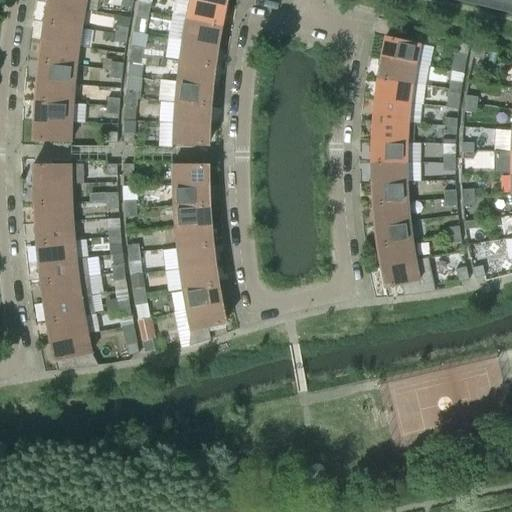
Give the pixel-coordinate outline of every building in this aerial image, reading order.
[(47,0),(47,4),(84,10),(85,0),(47,0)] [(132,9),(133,1),(129,0),(120,0),(120,6),(132,9)] [(220,27),(224,7),(191,0),(188,0),(188,6),(185,20),(220,27)] [(501,0),(467,0),(467,1),(500,9),(501,0)] [(511,0),(501,0),(500,9),(511,11),(511,0)] [(139,2),(137,11),(149,13),(151,4),(139,2)] [(84,10),(47,4),(43,23),(81,29),(82,23),(84,10)] [(148,21),(149,13),(137,11),(136,19),(148,21)] [(134,28),(146,30),(148,21),(136,19),(134,28)] [(218,34),(220,27),(185,20),(181,40),(216,46),(218,34)] [(81,29),(43,23),(41,43),(78,48),(81,29)] [(116,26),(115,34),(127,36),(128,28),(116,26)] [(133,33),(130,55),(142,56),(146,36),(133,33)] [(126,44),(127,36),(115,34),(114,42),(126,44)] [(385,37),(380,58),(415,65),(416,58),(419,45),(385,37)] [(214,64),(216,46),(181,40),(180,47),(178,61),(213,66),(214,64)] [(78,48),(41,43),(38,62),(76,66),(78,48)] [(467,57),(469,46),(460,44),(459,43),(456,54),(453,54),(450,72),(464,74),(467,57)] [(485,50),(484,50),(475,48),(472,58),(482,61),(485,50)] [(129,63),(127,77),(139,78),(141,64),(142,56),(130,55),(129,63)] [(414,71),(415,65),(380,58),(377,79),(412,84),(414,71)] [(102,70),(110,71),(110,70),(122,72),(123,64),(111,62),(112,60),(103,59),(102,70)] [(211,86),(213,66),(178,61),(176,75),(176,82),(211,86)] [(76,66),(38,62),(36,82),(74,85),(76,66)] [(121,89),(122,72),(110,70),(110,71),(108,88),(121,89)] [(410,97),(412,84),(377,79),(374,97),(374,100),(409,104),(410,97)] [(74,85),(36,82),(34,101),(72,104),(73,98),(74,85)] [(210,93),(211,86),(176,82),(174,96),(174,103),(209,106),(210,93)] [(449,82),(448,90),(460,92),(462,84),(449,82)] [(460,92),(448,90),(447,97),(459,99),(460,92)] [(126,91),(125,99),(137,100),(138,92),(126,91)] [(465,96),(464,104),(477,106),(478,97),(465,96)] [(107,98),(107,107),(119,107),(119,99),(107,98)] [(136,108),(137,100),(125,99),(124,107),(136,108)] [(409,110),(409,104),(374,100),(372,118),(372,121),(407,124),(409,110)] [(72,104),(34,101),(34,104),(33,121),(71,123),(72,104)] [(208,126),(209,106),(174,103),(173,110),(172,124),(208,126)] [(477,106),(464,104),(463,112),(476,114),(477,106)] [(118,116),(119,107),(107,107),(106,115),(118,116)] [(444,118),(444,127),(456,128),(457,119),(444,118)] [(71,123),(33,121),(33,141),(70,143),(71,123)] [(133,144),(133,133),(134,122),(123,121),(123,144),(133,144)] [(407,137),(407,124),(372,121),(371,142),(406,143),(407,137)] [(207,146),(208,126),(172,124),(172,138),(171,145),(207,146)] [(456,128),(444,127),(443,134),(455,135),(456,128)] [(106,144),(107,144),(117,144),(117,133),(106,133),(106,144)] [(371,150),(371,163),(406,163),(406,156),(406,143),(371,142),(371,150)] [(461,143),(461,151),(473,152),(473,143),(461,143)] [(443,145),(442,163),(455,163),(456,145),(443,145)] [(473,152),(461,151),(460,159),(473,160),(473,152)] [(406,176),(406,163),(371,163),(370,171),(371,184),(406,183),(406,176)] [(32,172),(33,185),(70,184),(70,171),(70,165),(32,165),(32,172)] [(117,176),(117,165),(106,165),(106,176),(117,176)] [(133,165),(122,165),(123,176),(133,176),(133,165)] [(171,172),(171,186),(207,185),(207,165),(171,165),(171,172)] [(372,202),(372,205),(407,202),(407,196),(406,183),(371,184),(372,202)] [(71,191),(70,184),(33,185),(33,205),(71,203),(71,191)] [(208,205),(207,185),(171,186),(172,200),(172,207),(208,205)] [(124,210),(136,209),(136,201),(137,201),(136,187),(123,187),(124,210)] [(444,200),(456,199),(455,190),(443,191),(444,200)] [(461,190),(461,198),(474,198),(473,190),(461,190)] [(106,193),(106,202),(118,201),(118,193),(106,193)] [(474,198),(461,198),(462,207),(483,205),(482,198),(474,198)] [(456,207),(456,199),(444,200),(444,208),(456,207)] [(118,209),(118,201),(106,202),(106,210),(118,209)] [(408,215),(407,202),(372,205),(374,226),(409,222),(408,215)] [(34,225),(72,222),(71,203),(33,205),(34,218),(34,225)] [(208,213),(208,205),(172,207),(173,214),(174,228),(209,225),(208,213)] [(137,217),(136,209),(124,210),(124,218),(137,217)] [(476,221),(464,222),(465,230),(477,229),(476,221)] [(74,241),(72,222),(34,225),(35,231),(36,244),(74,241)] [(375,234),(376,247),(411,242),(410,235),(409,222),(374,226),(375,234)] [(176,249),(211,245),(209,225),(174,228),(175,242),(176,249)] [(448,236),(460,235),(459,227),(447,228),(448,236)] [(108,230),(108,238),(120,237),(120,229),(108,230)] [(461,243),(460,235),(448,236),(449,244),(461,243)] [(121,246),(120,237),(108,238),(109,247),(121,246)] [(38,264),(75,260),(74,241),(36,244),(38,264)] [(413,254),(411,242),(376,247),(378,255),(380,267),(415,261),(414,260),(413,254)] [(127,245),(127,254),(140,253),(139,244),(127,245)] [(213,265),(211,245),(176,249),(177,256),(178,270),(213,265)] [(140,261),(140,253),(127,254),(128,262),(140,261)] [(112,274),(124,273),(122,254),(111,255),(113,266),(111,266),(112,274)] [(402,295),(402,297),(419,295),(434,292),(428,258),(414,260),(415,261),(380,267),(384,289),(401,285),(403,295),(402,295)] [(86,259),(75,260),(38,264),(40,284),(89,277),(86,259)] [(181,290),(216,284),(213,265),(178,270),(180,283),(181,290)] [(472,268),(474,279),(484,277),(482,266),(472,268)] [(458,283),(459,283),(468,280),(465,267),(455,270),(458,283)] [(125,281),(124,273),(112,274),(113,282),(125,281)] [(91,296),(89,277),(40,284),(43,303),(91,296)] [(220,304),(216,284),(181,290),(184,304),(185,311),(220,304)] [(132,290),(133,298),(146,296),(145,288),(132,290)] [(91,297),(91,296),(43,303),(45,316),(46,322),(83,316),(95,314),(92,296),(91,297)] [(147,305),(146,296),(133,298),(134,307),(147,305)] [(116,302),(118,310),(130,308),(128,300),(116,302)] [(189,346),(210,340),(210,339),(209,339),(207,328),(224,324),(220,304),(185,311),(187,318),(189,332),(192,344),(188,345),(189,346)] [(131,316),(130,308),(118,310),(119,318),(131,316)] [(50,342),(87,335),(85,328),(83,316),(46,322),(50,342)] [(137,320),(141,341),(155,338),(151,317),(137,320)] [(88,340),(87,335),(50,342),(54,362),(73,358),(76,368),(75,368),(75,369),(97,367),(97,365),(93,366),(91,354),(88,340)] [(142,342),(144,352),(154,350),(152,339),(142,342)] [(128,356),(129,356),(138,354),(136,343),(126,345),(128,356)]
